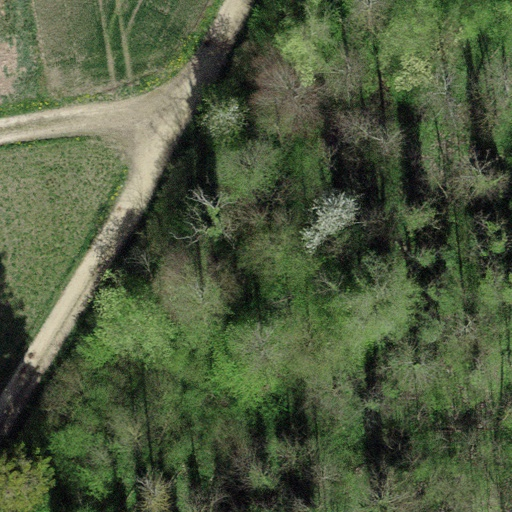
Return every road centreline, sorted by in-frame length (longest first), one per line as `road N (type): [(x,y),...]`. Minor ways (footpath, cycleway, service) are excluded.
road 1 (track): [(265,0),(0,492)]
road 2 (track): [(0,142),(208,105)]
